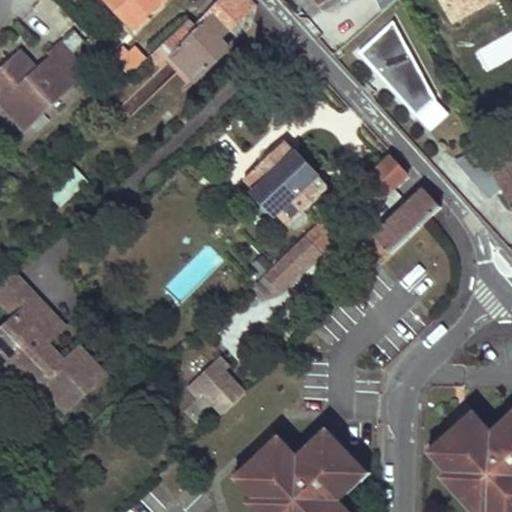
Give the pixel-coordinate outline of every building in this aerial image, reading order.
[(102,0),(126,25),(152,0),(157,0),(160,3),(163,0),(102,0)] [(157,0),(152,0),(126,25),(131,30),(160,3),(157,0)] [(187,19),(160,45),(194,80),(228,49),(218,39),(255,4),(250,0),(221,0),(194,26),(187,19)] [(441,0),(447,10),(464,0),(483,0),(485,4),(491,0),(441,0)] [(464,0),(447,10),(453,21),(485,4),(483,0),(464,0)] [(427,134),(451,114),(405,60),(416,52),(388,19),(354,49),(427,134)] [(414,28),(408,31),(411,37),(417,34),(414,28)] [(21,50),(0,69),(0,93),(16,110),(10,116),(26,132),(89,72),(60,42),(48,53),(50,56),(61,67),(43,84),(32,73),(38,67),(21,50)] [(61,67),(50,56),(38,67),(32,73),(43,84),(61,67)] [(16,110),(0,93),(0,104),(10,116),(16,110)] [(492,129),(473,139),(478,148),(497,138),(492,129)] [(285,142),(244,181),(287,227),(329,188),(316,175),(308,182),(291,163),(298,156),(285,142)] [(511,161),(504,147),(484,159),(511,210),(511,161)] [(308,182),(316,175),(298,156),(291,163),(308,182)] [(365,199),(372,193),(381,203),(410,177),(391,157),(363,183),(363,182),(356,188),(365,199)] [(88,183),(76,169),(47,193),(59,208),(88,183)] [(424,189),(350,259),(367,278),(381,265),(434,214),(441,208),(424,189)] [(323,256),(345,236),(325,218),(305,236),(305,237),(321,253),(323,256)] [(511,240),(511,218),(499,226),(507,243),(511,240)] [(281,291),(321,253),(305,237),(265,274),(265,275),(276,286),(281,291)] [(0,286),(0,301),(9,311),(30,291),(14,273),(0,286)] [(257,283),(267,294),(276,286),(265,275),(257,283)] [(55,317),(30,291),(9,311),(16,318),(0,333),(0,348),(6,355),(0,360),(0,363),(13,377),(24,367),(42,386),(46,383),(70,409),(105,376),(80,349),(65,363),(48,344),(59,334),(49,324),(55,317)] [(299,343),(307,336),(302,331),(295,339),(299,343)] [(0,370),(9,381),(13,377),(0,363),(0,360),(6,355),(0,348),(0,370)] [(198,390),(223,415),(244,394),(224,372),(228,368),(219,358),(188,387),(194,394),(198,390)] [(42,386),(66,412),(70,409),(46,383),(42,386)] [(474,412),(452,432),(469,451),(477,443),(473,439),(487,426),(474,412)] [(511,511),(511,413),(501,424),(492,432),(487,426),(473,439),(477,443),(469,451),(452,432),(428,453),(447,473),(457,485),(452,490),(472,511),(478,507),(481,511),(511,511)] [(350,511),(341,502),(363,481),(352,469),(359,463),(327,429),(298,456),(293,451),(279,464),(289,474),(281,482),(258,457),(235,479),(254,499),(264,510),(262,511),(350,511)] [(280,437),(258,457),(281,482),(289,474),(279,464),(293,451),(280,437)] [(352,469),(363,481),(369,474),(359,463),(352,469)] [(442,478),(452,490),(457,485),(447,473),(442,478)] [(248,504),(255,511),(262,511),(264,510),(254,499),(248,504)]
